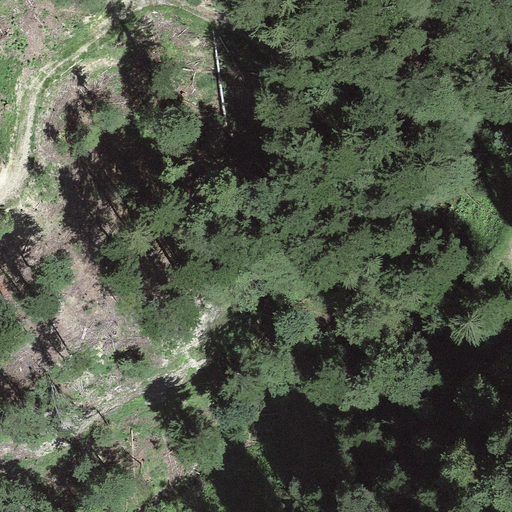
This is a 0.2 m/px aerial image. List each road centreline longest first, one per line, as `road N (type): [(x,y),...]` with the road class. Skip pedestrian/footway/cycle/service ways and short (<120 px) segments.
road 1 (track): [(431,0),(380,35),(290,48),(267,46),(167,0)]
road 2 (track): [(154,0),(40,80),(14,186),(0,202)]
